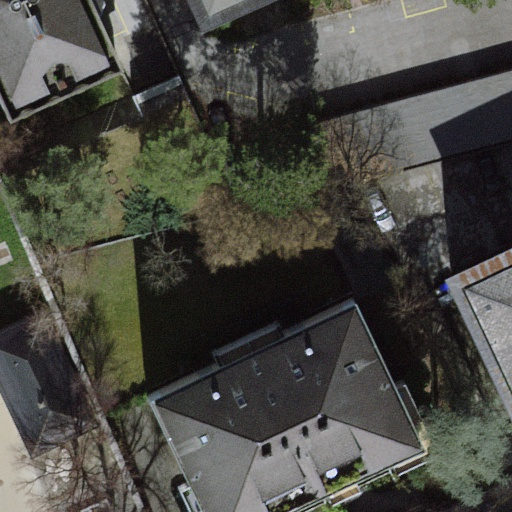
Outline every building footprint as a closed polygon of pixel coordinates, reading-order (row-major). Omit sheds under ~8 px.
[(76,0),(0,0),(0,88),(14,119),(111,73),(76,0)] [(203,0),(208,11),(232,0),(203,0)] [(511,61),(208,142),(237,210),(511,139),(511,61)] [(511,249),(444,283),(511,421),(511,249)] [(356,303),(145,397),(197,511),(304,511),(426,457),(356,303)] [(51,311),(0,331),(0,398),(21,451),(96,420),(51,311)]
